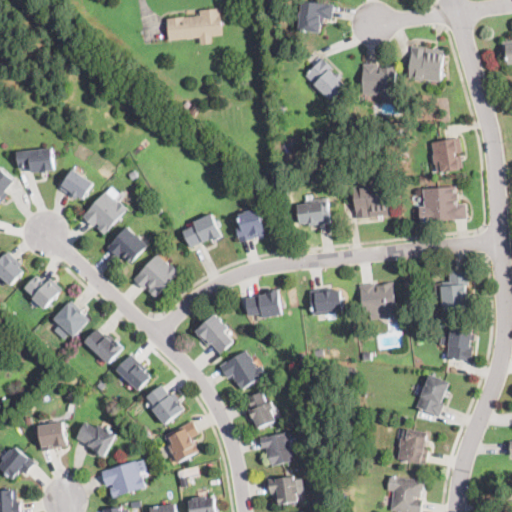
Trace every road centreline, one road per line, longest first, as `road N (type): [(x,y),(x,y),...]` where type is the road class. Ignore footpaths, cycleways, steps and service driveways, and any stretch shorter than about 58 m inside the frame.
road 1 (residential): [(457,511),(470,448),(501,375),(507,313),(496,143),(454,0)]
road 2 (residential): [(502,242),(349,254),(241,275),(196,298),(160,337)]
road 3 (residential): [(247,511),(234,444),(212,393),(46,232)]
road 4 (residential): [(511,5),(374,24)]
